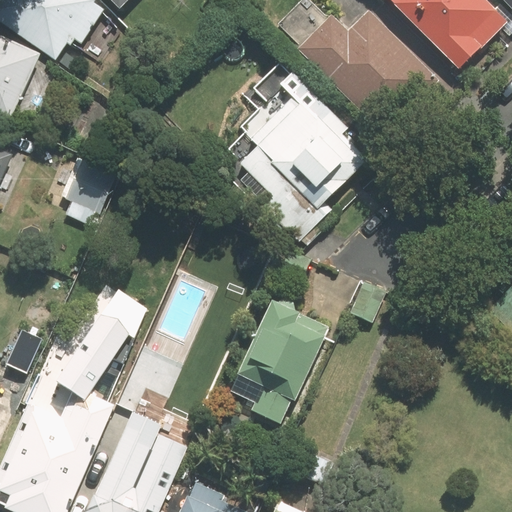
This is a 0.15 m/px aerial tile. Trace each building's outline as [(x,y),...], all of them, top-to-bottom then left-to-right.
[(0,0),(0,22),(53,64),(70,42),(78,48),(104,14),(84,0),(0,0)] [(137,0),(103,0),(122,17),(137,0)] [(382,0),(457,77),(508,27),(481,0),(382,0)] [(511,0),(495,0),(511,16),(511,0)] [(440,87),(368,16),(347,37),(330,20),(296,54),(387,142),(440,87)] [(39,62),(0,40),(0,122),(5,125),(39,62)] [(244,103),(257,115),(223,153),(236,166),(223,181),(302,252),(382,163),(276,68),(244,103)] [(0,191),(15,159),(0,152),(0,191)] [(77,167),(61,199),(72,205),(66,217),(95,232),(117,188),(77,167)] [(387,291),(363,282),(348,318),(373,328),(387,291)] [(511,289),(487,315),(511,339),(511,289)] [(0,510),(4,511),(69,511),(114,408),(90,397),(149,313),(118,292),(55,382),(39,375),(0,464),(0,510)] [(293,408),(328,330),(292,314),(296,307),(271,296),(226,395),(253,407),(250,415),(279,428),(289,406),(293,408)] [(41,339),(20,331),(6,369),(27,377),(41,339)] [(176,358),(148,345),(138,368),(166,381),(176,358)] [(158,511),(164,500),(176,505),(184,486),(172,480),(185,451),(158,440),(162,430),(126,415),(85,511),(158,511)] [(334,464),(313,454),(301,480),(322,489),(334,464)] [(224,498),(192,484),(179,511),(236,511),(221,505),(224,498)]
